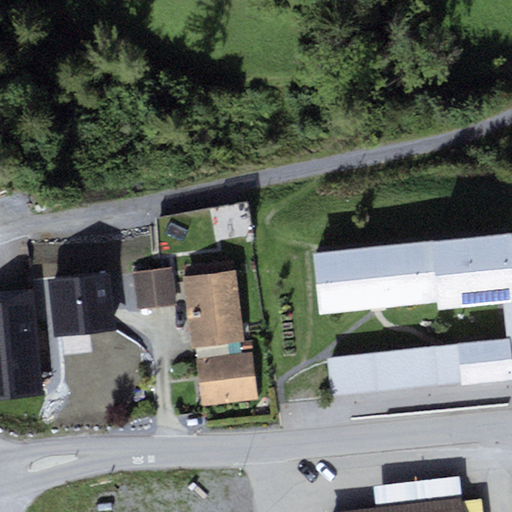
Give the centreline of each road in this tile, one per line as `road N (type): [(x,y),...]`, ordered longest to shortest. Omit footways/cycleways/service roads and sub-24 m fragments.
road 1 (track): [(511,118),(427,148),(0,236)]
road 2 (tertiary): [(511,425),(0,471)]
road 3 (track): [(511,76),(161,101),(0,82)]
